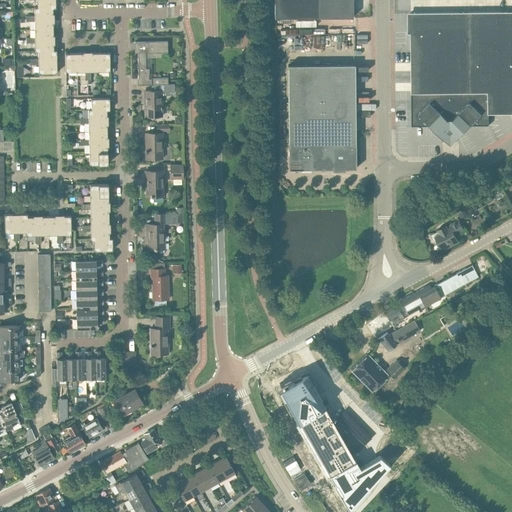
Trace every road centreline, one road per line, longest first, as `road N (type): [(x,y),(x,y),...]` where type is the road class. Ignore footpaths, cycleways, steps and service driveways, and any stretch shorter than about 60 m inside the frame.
road 1 (tertiary): [(231,376),(219,332),(210,10)]
road 2 (unclassified): [(0,500),(231,376)]
road 3 (residential): [(58,343),(106,343),(123,324),(122,175)]
road 4 (residential): [(231,376),(392,289)]
road 5 (residential): [(384,169),(382,0)]
road 6 (residential): [(122,175),(120,11)]
road 7 (tertiary): [(302,511),(231,376)]
road 8 (residential): [(48,418),(45,319),(0,319)]
road 9 (residential): [(392,289),(511,225)]
road 10 (residential): [(384,169),(468,167),(511,144)]
road 11 (residential): [(392,289),(384,265),(384,169)]
